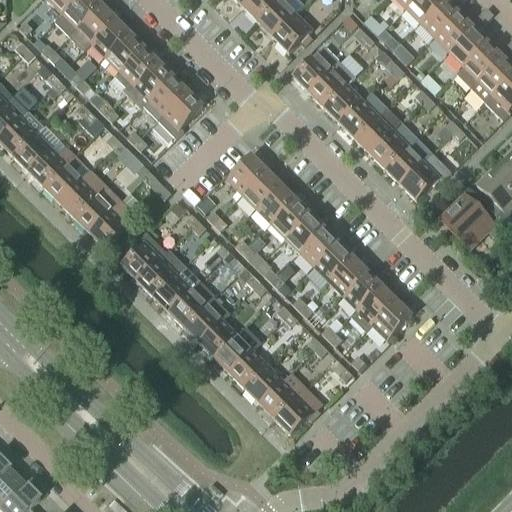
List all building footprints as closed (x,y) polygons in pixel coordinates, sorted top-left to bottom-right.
[(51,0),(48,4),(63,18),(80,0),(51,0)] [(80,0),(63,18),(55,26),(69,41),(101,9),(92,0),(80,0)] [(232,0),(243,10),(253,0),(232,0)] [(258,26),(281,3),(278,0),(253,0),(243,10),(258,26)] [(392,0),(405,13),(418,0),(392,0)] [(420,27),(444,3),(441,0),(418,0),(405,13),(420,27)] [(274,41),(297,18),(281,3),(258,26),(274,41)] [(434,42),(459,18),(444,3),(420,27),(434,42)] [(101,9),(69,41),(84,55),(84,56),(92,47),(116,23),(101,9)] [(480,19),(487,26),(493,19),(487,12),(480,19)] [(374,16),(364,26),(373,35),(383,25),(374,16)] [(297,18),(274,41),(289,57),(300,46),(304,50),(312,42),(308,38),(312,34),(297,18)] [(449,57),(473,32),(459,18),(434,42),(449,57)] [(480,33),(487,26),(480,19),(473,26),(480,33)] [(116,23),(92,47),(106,62),(130,38),(116,23)] [(26,26),(19,33),(26,39),(32,33),(26,26)] [(463,71),(488,47),(473,32),(449,57),(463,70),(463,71)] [(360,46),(367,39),(361,33),(354,40),(360,46)] [(130,38),(106,62),(121,77),(145,52),(130,38)] [(367,39),(360,46),(368,53),(374,47),(367,39)] [(391,40),(385,47),(392,55),(399,48),(391,40)] [(22,60),(29,54),(22,47),(15,54),(22,60)] [(497,49),(494,53),(488,47),(463,71),(463,70),(456,78),(471,93),(502,61),(505,59),(509,62),(510,61),(509,60),(511,57),(511,51),(508,48),(502,54),(497,49)] [(48,62),(55,55),(48,48),(41,55),(48,62)] [(293,81),(309,97),(339,66),(324,51),(316,59),(314,60),(310,56),(299,68),(303,72),(293,81)] [(121,77),(110,87),(120,98),(123,95),(124,95),(127,99),(159,67),(145,52),(121,77)] [(29,54),(22,60),(29,68),(36,61),(29,54)] [(55,55),(48,62),(55,69),(61,62),(55,55)] [(414,62),(407,55),(398,63),(406,71),(414,62)] [(376,63),(384,70),(390,77),(397,70),(390,64),(383,56),(376,63)] [(511,66),(511,63),(510,61),(509,62),(505,59),(502,61),(471,93),(485,107),(511,80),(511,70),(510,68),(511,66)] [(77,91),(84,84),(95,74),(88,66),(77,77),(70,84),(77,91)] [(339,66),(309,97),(324,112),(347,89),(347,90),(355,82),(339,66)] [(159,67),(127,99),(142,113),(145,111),(174,82),(159,67)] [(53,90),(60,84),(54,77),(44,69),(38,75),(47,84),(53,90)] [(397,70),(390,77),(397,84),(404,77),(397,70)] [(421,75),(416,81),(420,85),(426,80),(421,75)] [(511,80),(485,107),(502,125),(510,117),(508,114),(511,109),(511,80)] [(174,82),(145,111),(159,125),(164,120),(188,96),(174,82)] [(60,84),(53,90),(60,97),(67,90),(60,84)] [(84,84),(77,91),(84,98),(90,91),(84,84)] [(434,85),(427,92),(434,99),(441,92),(434,85)] [(347,89),(324,112),(340,127),(362,105),(347,90),(347,89)] [(421,108),(428,101),(421,94),(414,101),(421,108)] [(188,96),(164,120),(179,135),(203,111),(188,96)] [(362,105),(340,127),(355,143),(386,112),(371,96),(362,105)] [(7,106),(0,112),(0,143),(28,115),(13,100),(8,106),(7,107),(7,106)] [(428,101),(421,108),(428,114),(435,108),(428,101)] [(106,120),(113,113),(106,106),(99,113),(106,120)] [(84,108),(77,114),(84,121),(89,116),(91,114),(84,108)] [(371,158),(402,127),(386,112),(355,143),(371,158)] [(113,113),(106,120),(112,126),(119,120),(113,113)] [(28,115),(0,143),(0,147),(13,161),(39,136),(42,132),(36,126),(33,130),(24,121),(29,116),(28,115)] [(84,121),(78,127),(85,134),(94,143),(105,132),(96,123),(89,116),(84,121)] [(453,138),(459,132),(452,125),(446,131),(453,138)] [(386,174),(417,143),(402,127),(371,158),(386,174)] [(459,132),(453,138),(459,144),(466,138),(459,132)] [(39,136),(13,161),(29,177),(52,153),(54,151),(39,136)] [(135,149),(142,143),(136,137),(129,143),(135,149)] [(115,152),(122,145),(115,138),(108,145),(115,152)] [(142,143),(135,149),(142,156),(148,149),(142,143)] [(402,189),(424,167),(424,166),(432,158),(417,143),(386,174),(402,189)] [(127,171),(136,161),(128,152),(122,145),(115,152),(121,159),(118,162),(127,171)] [(52,153),(29,177),(44,192),(76,160),(68,153),(62,159),(60,161),(52,153)] [(76,160),(44,192),(59,207),(91,175),(76,160)] [(145,184),(151,177),(144,171),(136,161),(127,171),(136,180),(138,177),(145,184)] [(253,161),(228,185),(243,200),(267,176),(253,161)] [(424,167),(402,189),(417,205),(440,182),(424,167)] [(511,215),(511,214),(511,213),(511,173),(505,167),(491,181),(488,178),(477,189),(495,207),(490,213),(511,235),(511,215)] [(91,175),(59,207),(75,223),(107,191),(91,175)] [(267,176),(243,200),(257,215),(282,190),(267,176)] [(145,184),(165,204),(172,198),(151,177),(145,184)] [(282,190),(257,215),(272,229),(296,205),(282,190)] [(107,191),(75,223),(90,238),(122,206),(107,191)] [(122,206),(90,238),(105,254),(107,252),(139,220),(145,213),(130,198),(124,204),(122,206)] [(511,241),(511,235),(490,213),(484,219),(465,200),(443,221),(472,250),(488,234),(504,250),(511,241)] [(207,201),(198,210),(205,218),(214,209),(207,201)] [(296,205),(272,229),(286,244),(311,219),(296,205)] [(178,207),(172,213),(179,221),(186,214),(178,207)] [(214,229),(221,222),(214,216),(208,223),(214,229)] [(311,219),(286,244),(301,258),(325,234),(311,219)] [(192,233),(199,226),(193,220),(186,227),(192,233)] [(221,222),(214,229),(221,235),(227,228),(221,222)] [(199,226),(192,233),(200,240),(207,233),(199,226)] [(325,234),(301,258),(315,273),(340,248),(325,234)] [(148,246),(124,270),(139,286),(170,255),(169,254),(167,257),(147,237),(143,242),(148,246)] [(243,258),(249,251),(243,245),(236,252),(243,258)] [(315,273),(307,280),(322,295),(330,287),(354,263),(340,248),(315,273)] [(224,263),(231,256),(225,250),(218,256),(224,263)] [(249,251),(243,258),(250,265),(256,258),(249,251)] [(170,255),(139,286),(154,301),(178,277),(185,270),(170,255)] [(231,256),(224,263),(231,270),(238,263),(231,256)] [(215,257),(204,268),(210,274),(221,264),(215,257)] [(354,263),(330,287),(344,302),(369,277),(354,263)] [(272,287),(278,280),(272,274),(265,280),(272,287)] [(178,277),(154,301),(170,317),(194,293),(178,277)] [(369,277),(344,302),(358,316),(359,316),(383,292),(369,277)] [(255,293),(261,287),(255,280),(248,287),(255,293)] [(278,280),(272,287),(278,294),(285,287),(278,280)] [(194,293),(170,317),(185,332),(215,302),(216,301),(202,287),(195,294),(194,293)] [(261,287),(255,293),(262,301),(268,294),(261,287)] [(358,316),(352,322),(352,323),(366,336),(372,330),(373,331),(398,307),(383,292),(359,316),(358,316)] [(187,334),(183,337),(192,346),(195,343),(200,347),(224,324),(230,318),(215,302),(185,332),(187,334)] [(301,316),(307,309),(301,303),(294,310),(301,316)] [(398,307),(373,331),(388,345),(412,321),(398,307)] [(307,309),(301,316),(307,323),(314,316),(307,309)] [(285,324),(292,317),(285,311),(279,318),(285,324)] [(292,317),(285,324),(292,331),(299,324),(292,317)] [(224,324),(200,347),(216,363),(240,339),(224,324)] [(240,339),(216,363),(231,378),(255,354),(262,347),(246,332),(240,339)] [(330,345),(336,339),(329,332),(323,338),(330,345)] [(336,339),(330,345),(336,352),(343,345),(336,339)] [(316,355),(323,348),(316,341),(309,348),(316,355)] [(323,348),(316,355),(323,362),(329,355),(323,348)] [(255,354),(231,378),(246,394),(270,370),(255,354)] [(359,361),(352,367),(359,374),(365,367),(359,361)] [(270,370),(246,394),(261,409),(286,385),(270,370)] [(353,380),(346,373),(339,380),(346,387),(353,380)] [(286,385),(261,409),(277,425),(309,393),(294,378),(286,385)] [(309,393),(277,425),(292,440),(323,409),(308,394),(309,393)] [(0,509),(22,488),(6,473),(0,479),(0,509)] [(30,511),(38,504),(22,488),(0,509),(0,511),(30,511)]
